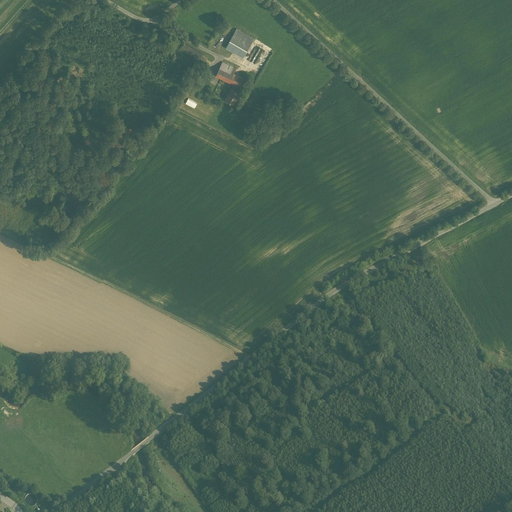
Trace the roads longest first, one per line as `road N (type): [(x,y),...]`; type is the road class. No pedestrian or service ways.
road 1 (unclassified): [(494,203),(328,295),(64,505)]
road 2 (unclassified): [(276,0),(494,203)]
road 3 (track): [(52,251),(212,57)]
road 4 (track): [(251,355),(52,251)]
